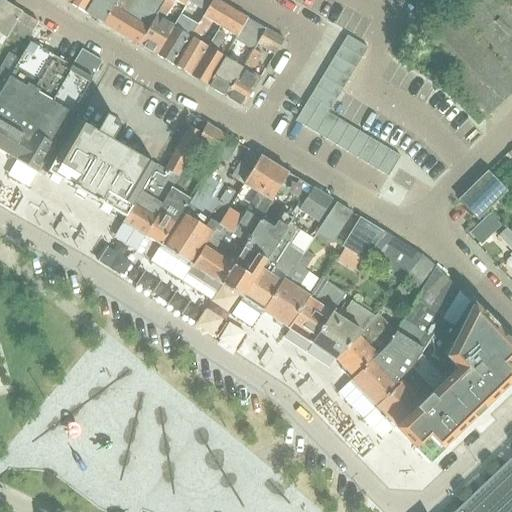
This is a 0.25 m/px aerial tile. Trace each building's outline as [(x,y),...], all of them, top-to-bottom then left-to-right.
[(92,0),(69,0),(67,3),(84,14),(92,0)] [(92,0),(84,14),(102,24),(116,0),(92,0)] [(116,0),(102,24),(137,45),(164,0),(116,0)] [(164,0),(137,45),(154,55),(172,26),(162,20),(167,11),(173,2),(183,8),(187,2),(187,0),(164,0)] [(195,26),(172,66),(190,77),(207,48),(196,41),(204,27),(207,29),(210,22),(219,28),(230,9),(214,0),(210,0),(204,12),(195,26)] [(210,0),(187,0),(187,2),(203,12),(210,0)] [(486,118),(511,92),(511,0),(460,0),(414,44),(486,118)] [(0,48),(10,31),(18,17),(0,5),(0,48)] [(246,18),(230,9),(219,28),(235,37),(246,18)] [(26,41),(37,24),(20,13),(18,17),(10,31),(26,41)] [(179,15),(172,26),(154,55),(172,66),(195,26),(179,15)] [(256,44),(265,30),(246,18),(235,37),(234,39),(253,51),(256,44)] [(275,55),(283,41),(265,30),(256,44),(275,55)] [(217,31),(207,48),(190,77),(206,87),(224,58),(214,52),(216,48),(217,48),(225,36),(217,31)] [(346,36),(339,46),(360,58),(366,48),(346,36)] [(0,138),(48,54),(27,42),(17,59),(0,88),(0,138)] [(339,46),(333,56),(354,69),(360,58),(339,46)] [(15,160),(6,175),(27,188),(32,180),(36,173),(36,172),(102,62),(80,49),(70,67),(69,66),(15,160)] [(253,51),(242,68),(225,97),(243,108),(260,79),(248,72),(251,67),(253,68),(261,55),(253,51)] [(0,88),(17,59),(8,53),(0,66),(0,88)] [(69,66),(48,54),(0,138),(0,151),(15,160),(69,66)] [(333,56),(327,67),(348,79),(354,69),(333,56)] [(224,58),(206,87),(225,97),(242,68),(224,58)] [(327,67),(321,77),(341,89),(348,79),(327,67)] [(321,77),(315,87),(335,100),(340,91),(341,89),(321,77)] [(315,87),(308,97),(319,104),(329,110),(335,100),(315,87)] [(296,119),(294,121),(304,127),(319,104),(308,97),(296,119)] [(319,104),(304,127),(315,134),(327,113),(329,110),(319,104)] [(165,169),(168,171),(176,176),(181,168),(194,141),(196,142),(206,125),(186,113),(181,123),(187,126),(165,169)] [(327,113),(315,134),(325,140),(337,119),(327,113)] [(77,121),(47,172),(124,218),(140,192),(154,167),(110,142),(117,130),(111,126),(114,121),(106,116),(96,133),(77,121)] [(337,119),(325,140),(335,146),(348,126),(337,119)] [(206,125),(196,142),(215,154),(225,136),(206,125)] [(348,126),(335,146),(346,152),(358,132),(348,126)] [(358,132),(346,152),(356,158),(368,138),(358,132)] [(368,138),(356,158),(366,164),(378,144),(368,138)] [(224,141),(214,157),(226,165),(235,149),(224,141)] [(378,144),(366,164),(376,171),(389,150),(378,144)] [(248,150),(231,177),(242,183),(259,157),(248,150)] [(389,150),(376,171),(387,177),(399,156),(389,150)] [(259,157),(242,183),(257,192),(231,233),(217,224),(191,266),(220,285),(259,221),(273,198),(288,174),(259,157)] [(124,218),(122,223),(144,236),(162,207),(160,206),(176,176),(164,169),(155,165),(154,167),(140,192),(124,218)] [(162,207),(144,236),(160,246),(185,204),(189,199),(178,192),(189,173),(181,168),(176,176),(160,206),(162,207)] [(476,220),(505,192),(487,173),(458,201),(476,220)] [(311,189),(288,174),(273,198),(283,204),(288,196),(301,204),(311,189)] [(185,204),(160,246),(177,257),(191,266),(217,224),(235,194),(225,188),(217,202),(207,218),(185,204)] [(311,189),(301,204),(297,210),(317,222),(330,201),(311,189)] [(331,243),(350,213),(334,203),(315,233),(331,243)] [(273,229),(259,221),(220,285),(241,298),(288,224),(291,220),(282,214),(273,229)] [(489,215),(481,223),(492,234),(500,226),(489,215)] [(358,218),(340,246),(364,262),(368,255),(383,233),(358,218)] [(288,224),(241,298),(262,312),(281,283),(280,282),(284,276),(286,277),(294,265),(311,239),(299,231),(288,224)] [(511,237),(505,229),(497,237),(511,252),(511,237)] [(383,233),(368,255),(405,278),(422,257),(383,233)] [(422,257),(405,278),(420,290),(434,267),(422,257)] [(288,329),(307,296),(296,289),(307,273),(294,265),(286,277),(284,276),(280,282),(281,283),(262,312),(288,329)] [(351,381),(350,381),(375,407),(401,382),(411,366),(428,340),(434,331),(443,317),(438,314),(455,288),(435,268),(434,267),(420,290),(394,331),(387,344),(374,357),(351,381)] [(311,291),(307,296),(288,329),(311,344),(330,313),(333,309),(343,293),(320,278),(311,291)] [(443,317),(434,331),(443,337),(450,325),(452,327),(468,302),(459,293),(443,317)] [(333,309),(330,313),(311,344),(334,359),(335,360),(347,348),(361,333),(374,317),(350,301),(342,314),(333,309)] [(456,369),(395,427),(415,448),(427,460),(511,377),(511,347),(494,329),(479,314),(471,306),(445,358),(456,369)] [(347,348),(335,360),(341,367),(340,370),(350,381),(351,381),(374,357),(387,344),(394,331),(378,312),(374,317),(361,333),(347,348)] [(401,382),(375,407),(395,427),(456,369),(445,358),(428,340),(411,366),(401,382)] [(511,511),(511,456),(453,511),(511,511)]
